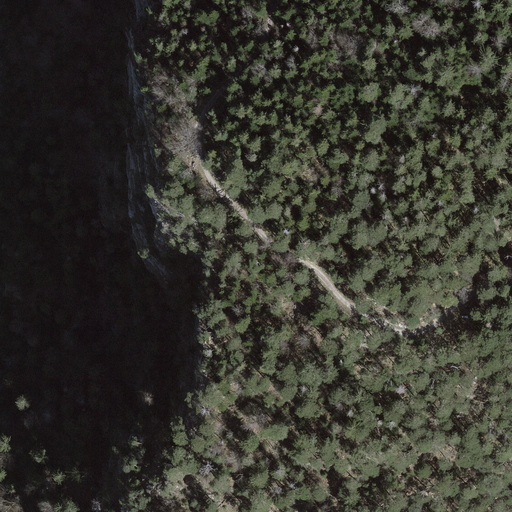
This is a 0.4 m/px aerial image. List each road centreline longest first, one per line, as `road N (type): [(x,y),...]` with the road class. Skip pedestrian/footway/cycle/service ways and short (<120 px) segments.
road 1 (track): [(511,282),(479,288),(425,332),(399,332),(353,310),(314,267),(273,247),(220,193),(197,151),(203,110)]
road 2 (track): [(203,110),(259,44),(273,0)]
